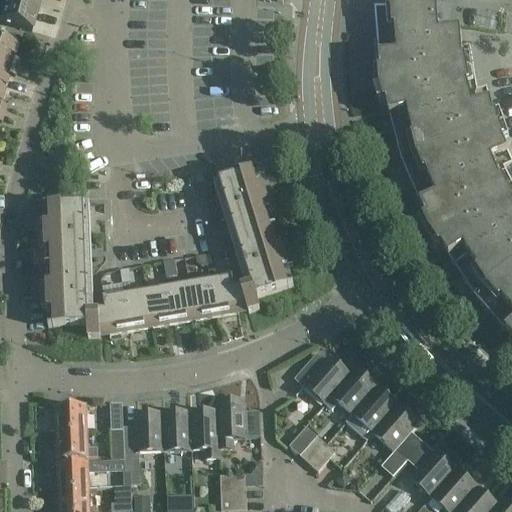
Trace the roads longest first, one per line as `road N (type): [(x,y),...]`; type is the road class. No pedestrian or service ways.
road 1 (tertiary): [(314,0),(307,126),(324,193),(368,291)]
road 2 (tertiary): [(385,280),(333,151),(324,81),(328,0)]
road 3 (residential): [(11,273),(8,232),(69,0)]
road 4 (residential): [(14,388),(153,384),(224,373),(259,357)]
road 5 (tertiary): [(368,291),(432,365),(511,435)]
road 6 (residential): [(341,511),(293,484),(271,457),(259,357)]
road 7 (tertiary): [(511,418),(449,361),(385,280)]
road 8 (residential): [(259,357),(368,291)]
road 9 (residential): [(20,511),(14,388)]
